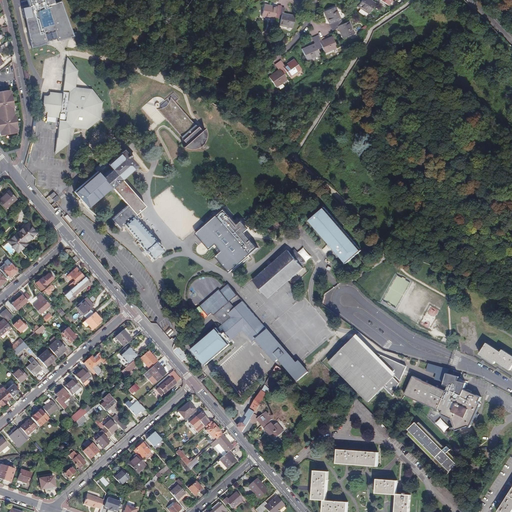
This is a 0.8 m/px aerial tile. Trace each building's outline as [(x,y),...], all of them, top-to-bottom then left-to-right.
[(55,6),(53,0),(27,0),(30,8),(22,10),(31,50),(55,43),(74,38),(61,3),(55,6)] [(369,14),(375,4),(368,0),(362,0),(358,7),(369,14)] [(276,13),(280,14),(281,8),(281,6),(278,6),(277,8),(264,5),(262,17),(275,20),(276,13)] [(280,14),(279,20),(281,21),(280,26),(293,29),(295,16),(283,14),(285,8),(281,8),(280,14)] [(325,12),(330,24),(336,22),(341,20),(336,8),(325,12)] [(339,26),(339,28),(344,39),(355,34),(349,22),(343,25),(339,26)] [(316,37),(321,48),(323,47),(325,53),(338,48),(333,37),(322,41),(319,36),(316,37)] [(317,50),(321,48),(316,37),(313,39),(315,44),(303,50),(308,61),(320,55),(317,50)] [(77,71),(67,58),(62,94),(50,92),(49,96),(48,97),(44,96),(42,113),(47,113),(46,118),(59,120),(59,121),(58,131),(55,155),(69,145),(73,141),(74,129),(87,131),(101,121),(102,104),(92,90),(76,88),(77,71)] [(278,63),(286,74),(288,72),(291,77),(302,69),(295,59),(286,66),(282,60),(278,63)] [(277,88),(288,80),(285,75),(286,74),(278,63),(275,65),(279,71),(270,78),(277,88)] [(13,107),(10,93),(8,93),(7,90),(0,91),(0,130),(0,132),(1,132),(3,131),(4,135),(17,132),(16,128),(18,128),(15,114),(14,114),(12,107),(13,107)] [(178,98),(173,92),(167,98),(170,101),(170,102),(169,103),(168,105),(167,106),(165,107),(164,107),(164,108),(162,109),(161,109),(151,99),(142,107),(142,108),(142,109),(157,126),(165,119),(181,137),(181,138),(182,139),(182,141),(183,142),(184,143),(185,143),(187,144),(185,145),(183,147),(185,148),(187,149),(188,149),(190,149),(192,149),(195,149),(198,147),(201,146),(202,144),(203,142),(205,141),(205,138),(206,136),(206,134),(206,131),(205,128),(204,128),(201,131),(201,130),(200,128),(199,126),(197,125),(195,124),(175,102),(178,98)] [(135,214),(137,212),(144,206),(120,178),(136,165),(123,150),(106,163),(102,159),(93,167),(96,171),(74,192),(81,200),(88,208),(111,188),(126,205),(135,214)] [(17,199),(9,191),(0,198),(0,202),(5,209),(17,199)] [(54,192),(49,197),(54,203),(58,199),(54,192)] [(142,218),(137,212),(135,214),(126,205),(112,219),(120,227),(125,224),(143,246),(153,259),(164,250),(151,235),(152,233),(140,220),(142,218)] [(215,216),(214,216),(204,224),(196,231),(197,232),(195,233),(198,236),(209,249),(213,246),(219,253),(215,256),(229,272),(232,269),(233,270),(249,256),(249,255),(258,247),(251,239),(244,232),(249,228),(242,220),(237,224),(231,216),(224,208),(215,216)] [(361,251),(325,208),(309,221),(329,244),(333,249),(346,264),(361,251)] [(28,241),(37,233),(29,223),(8,241),(18,252),(27,245),(25,242),(27,240),(28,241)] [(300,266),(304,263),(297,253),(294,250),(290,254),(288,251),(253,281),(268,298),(303,269),(300,266)] [(10,277),(17,270),(7,259),(4,262),(8,267),(4,270),(10,277)] [(74,286),(84,277),(75,267),(65,276),(67,278),(71,276),(74,280),(71,282),(74,286)] [(53,279),(48,274),(43,278),(42,277),(40,279),(39,279),(35,283),(41,289),(53,279)] [(90,281),(85,276),(84,277),(74,286),(64,295),(70,301),(75,297),(74,295),(90,281)] [(48,295),(55,288),(51,284),(44,290),(48,295)] [(216,331),(228,345),(235,338),(242,332),(252,342),(256,339),(267,330),(227,285),(223,290),(220,292),(218,290),(200,307),(208,316),(212,314),(222,325),(220,327),(216,331)] [(15,309),(16,311),(28,301),(22,294),(11,304),(13,306),(15,309)] [(40,314),(50,306),(40,294),(36,298),(39,301),(34,306),(40,314)] [(86,318),(94,312),(90,308),(93,304),(87,297),(76,306),(86,318)] [(428,313),(435,317),(439,310),(431,306),(428,313)] [(57,311),(62,316),(65,314),(60,308),(59,310),(57,308),(55,309),(57,311)] [(5,309),(0,314),(4,319),(6,322),(12,317),(5,309)] [(103,320),(95,311),(94,312),(86,318),(85,319),(93,328),(103,320)] [(49,312),(42,317),(46,322),(52,317),(49,312)] [(4,319),(0,322),(0,335),(10,327),(6,322),(4,319)] [(27,326),(22,320),(20,321),(19,319),(13,325),(20,332),(27,326)] [(45,328),(42,325),(34,331),(37,334),(37,335),(45,328)] [(72,333),(67,328),(61,334),(69,343),(75,337),(74,336),(72,333)] [(205,366),(228,345),(216,331),(214,328),(191,350),(205,366)] [(267,330),(256,339),(276,361),(279,359),(298,380),(308,371),(298,360),(296,363),(267,330)] [(37,334),(34,331),(28,336),(31,339),(37,334)] [(124,347),(131,340),(123,331),(115,338),(124,347)] [(367,348),(355,337),(328,362),(368,402),(384,388),(393,396),(406,367),(367,348)] [(4,341),(9,347),(13,344),(8,338),(4,341)] [(12,351),(23,341),(20,338),(9,348),(12,351)] [(48,347),(56,356),(65,348),(56,339),(48,347)] [(26,344),(23,341),(12,351),(15,355),(23,348),(24,349),(25,349),(28,346),(26,344)] [(510,370),(511,367),(511,355),(503,350),(502,352),(487,343),(480,354),(494,364),(496,361),(510,370)] [(188,357),(176,344),(175,352),(184,362),(188,357)] [(133,360),(137,356),(130,347),(120,355),(128,364),(133,360)] [(38,359),(45,366),(53,359),(46,351),(38,359)] [(154,359),(148,351),(140,358),(148,368),(155,362),(153,360),(154,359)] [(107,361),(100,353),(96,357),(101,362),(103,365),(104,364),(106,362),(107,361)] [(91,357),(84,363),(88,369),(94,375),(96,373),(99,377),(102,373),(96,366),(101,362),(96,357),(93,359),(91,357)] [(135,363),(133,360),(128,364),(126,366),(129,369),(135,363)] [(27,368),(34,376),(41,369),(34,361),(27,368)] [(152,376),(156,381),(165,373),(156,362),(147,370),(152,376)] [(427,371),(437,373),(439,366),(429,363),(427,371)] [(281,369),(276,366),(262,391),(261,391),(246,416),(248,417),(244,424),(242,424),(239,427),(246,436),(253,424),(250,422),(253,416),(256,417),(259,412),(264,403),(261,402),(281,369)] [(12,374),(19,382),(26,376),(19,368),(12,374)] [(83,369),(74,376),(81,384),(90,376),(83,369)] [(152,376),(147,370),(143,374),(148,379),(152,376)] [(179,379),(173,371),(168,375),(170,377),(159,387),(163,393),(179,379)] [(443,387),(415,375),(405,394),(454,418),(457,429),(472,426),(485,390),(481,389),(478,395),(466,389),(462,395),(443,387)] [(73,379),(64,387),(71,395),(74,392),(77,395),(82,390),(80,387),(73,379)] [(11,396),(12,396),(18,390),(13,384),(6,390),(11,396)] [(139,388),(135,384),(129,390),(132,394),(139,388)] [(0,392),(0,405),(11,396),(6,390),(3,387),(1,389),(1,392),(0,392)] [(58,398),(56,400),(64,409),(67,406),(63,402),(68,398),(69,399),(71,398),(63,389),(56,395),(58,398)] [(116,402),(109,394),(108,394),(103,398),(102,399),(104,402),(100,405),(105,412),(116,402)] [(356,398),(351,403),(388,439),(393,435),(356,398)] [(51,400),(43,408),(50,416),(59,408),(51,400)] [(140,414),(144,410),(137,402),(128,409),(135,416),(139,413),(140,414)] [(186,420),(197,411),(189,403),(178,412),(186,420)] [(83,408),(87,413),(90,410),(91,409),(87,404),(83,408)] [(83,408),(82,408),(73,415),(78,421),(83,416),(87,413),(83,408)] [(31,418),(39,427),(48,419),(40,410),(31,418)] [(67,418),(70,416),(65,410),(62,412),(67,418)] [(205,427),(210,422),(202,412),(189,423),(198,433),(205,427)] [(272,420),(266,412),(258,419),(275,439),(284,432),(277,424),(274,427),(270,422),(272,420)] [(73,425),(76,422),(71,417),(70,416),(67,418),(73,425)] [(87,420),(83,416),(78,421),(76,422),(79,426),(87,420)] [(113,420),(123,432),(127,428),(117,417),(113,420)] [(443,432),(449,428),(441,418),(435,423),(443,432)] [(20,428),(27,436),(36,428),(29,420),(20,428)] [(104,433),(109,438),(112,435),(111,434),(114,432),(118,428),(110,420),(103,426),(104,427),(101,430),(102,431),(104,433)] [(208,435),(216,428),(213,424),(212,425),(210,422),(209,423),(205,427),(207,429),(205,431),(208,435)] [(418,424),(411,432),(450,472),(457,465),(447,454),(449,452),(446,449),(444,451),(418,424)] [(19,448),(29,438),(27,436),(20,428),(18,431),(17,430),(10,437),(19,448)] [(216,440),(222,435),(216,428),(208,435),(212,439),(214,438),(216,440)] [(161,440),(154,433),(147,440),(156,450),(162,445),(159,442),(161,440)] [(228,452),(233,448),(222,435),(216,440),(213,442),(215,444),(216,446),(218,444),(226,453),(228,452)] [(108,442),(102,436),(100,437),(95,441),(102,448),(108,442)] [(145,442),(134,451),(137,455),(141,460),(152,450),(145,442)] [(35,445),(41,452),(43,451),(37,443),(35,445)] [(90,459),(98,451),(93,445),(90,448),(91,449),(89,451),(86,448),(83,451),(90,459)] [(175,453),(180,459),(185,455),(181,451),(180,452),(178,450),(175,453)] [(378,467),(379,453),(338,450),(337,464),(378,467)] [(226,453),(218,460),(226,469),(236,461),(228,452),(226,453)] [(77,456),(75,453),(70,457),(73,460),(72,461),(79,468),(85,463),(79,455),(77,456)] [(137,473),(146,465),(141,460),(137,455),(128,463),(137,473)] [(180,459),(186,466),(187,465),(189,463),(187,461),(188,460),(185,455),(180,459)] [(274,460),(270,456),(266,461),(270,465),(270,464),(274,460)] [(189,463),(187,465),(186,466),(189,468),(198,460),(195,458),(189,463)] [(180,459),(178,461),(182,466),(188,472),(190,470),(189,468),(186,466),(180,459)] [(155,475),(158,479),(169,469),(166,465),(155,475)] [(7,467),(3,479),(11,482),(15,470),(7,467)] [(75,472),(70,468),(64,473),(68,478),(75,472)] [(30,473),(20,470),(17,480),(27,483),(30,473)] [(114,478),(120,486),(129,478),(122,471),(114,478)] [(312,500),(327,501),(329,473),(314,472),(312,500)] [(469,511),(470,511),(434,475),(429,481),(460,511),(469,511)] [(54,488),(52,477),(39,479),(41,490),(54,488)] [(105,487),(109,484),(103,477),(99,480),(105,487)] [(146,489),(155,482),(153,479),(151,481),(150,480),(144,486),(146,489)] [(266,491),(256,479),(247,486),(258,498),(266,491)] [(375,494),(396,496),(398,481),(376,479),(375,494)] [(194,495),(201,488),(194,480),(186,487),(194,495)] [(170,492),(177,501),(185,494),(177,485),(170,492)] [(511,511),(511,490),(497,511),(511,511)] [(226,498),(221,501),(225,506),(227,504),(232,509),(242,500),(236,493),(228,500),(226,498)] [(96,508),(100,509),(103,500),(86,495),(83,505),(95,509),(96,508)] [(245,495),(243,496),(250,504),(253,502),(250,498),(249,499),(245,495)] [(409,511),(410,497),(396,496),(395,511),(409,511)] [(276,511),(284,506),(277,497),(265,507),(269,511),(276,511)] [(117,511),(120,502),(107,498),(104,507),(108,509),(108,510),(112,511),(113,510),(117,511)] [(347,511),(348,503),(327,501),(326,511),(347,511)] [(177,511),(181,509),(176,503),(168,510),(169,511),(177,511)]
